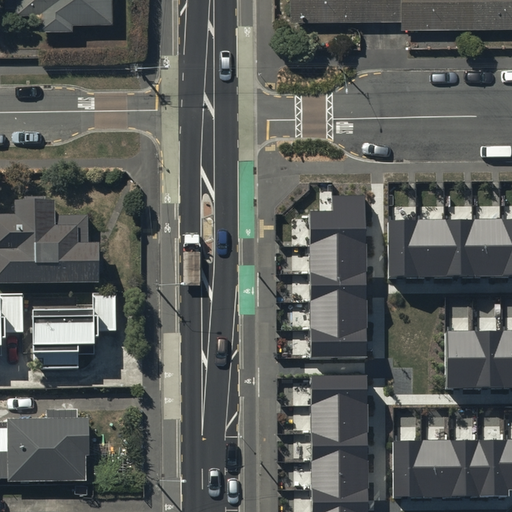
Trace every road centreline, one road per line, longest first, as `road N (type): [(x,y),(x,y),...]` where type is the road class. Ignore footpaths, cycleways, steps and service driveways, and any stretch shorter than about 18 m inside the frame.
road 1 (tertiary): [(205,511),(203,115)]
road 2 (residential): [(511,121),(203,115)]
road 3 (residential): [(203,115),(0,113)]
